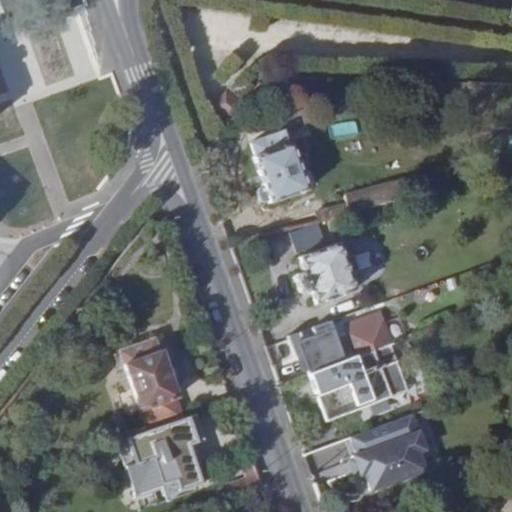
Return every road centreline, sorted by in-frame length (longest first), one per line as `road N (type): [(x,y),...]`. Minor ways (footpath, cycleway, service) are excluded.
road 1 (tertiary): [(298,511),(171,160)]
road 2 (tertiary): [(171,160),(137,187),(0,357)]
road 3 (tertiary): [(127,37),(171,160)]
